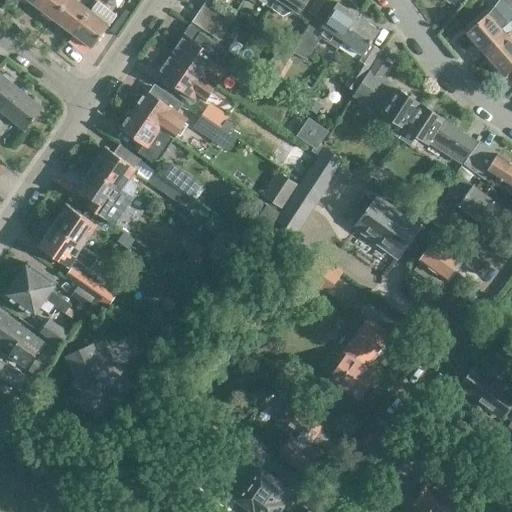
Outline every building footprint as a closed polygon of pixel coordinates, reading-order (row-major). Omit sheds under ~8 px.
[(39,0),(36,5),(55,19),(68,0),(39,0)] [(73,33),(90,10),(77,0),(68,0),(55,19),(73,33)] [(207,0),(206,0),(199,11),(226,29),(234,18),(232,17),(241,3),(236,0),(217,0),(214,5),(207,0)] [(274,0),(271,6),(283,15),(296,8),(301,12),(308,0),(274,0)] [(467,32),(486,53),(510,32),(511,29),(511,12),(499,0),(488,14),(467,32)] [(511,0),(499,0),(511,12),(511,0)] [(325,27),(343,39),(358,15),(337,2),(325,20),(316,15),(293,51),(306,59),(322,34),(321,33),(325,27)] [(90,10),(73,33),(93,47),(110,24),(90,10)] [(226,29),(199,11),(193,21),(220,39),(226,29)] [(379,29),(358,15),(343,39),(362,51),(357,58),(360,60),(345,83),(355,90),(381,49),(370,42),(379,29)] [(191,24),(171,53),(216,84),(227,68),(220,63),(228,50),(191,24)] [(511,34),(510,32),(486,53),(504,74),(511,68),(511,34)] [(243,46),(232,39),(226,47),(237,55),(243,46)] [(292,52),(281,46),(261,78),(273,85),(292,52)] [(216,84),(171,53),(158,72),(168,79),(165,83),(193,102),(198,95),(205,100),(216,84)] [(0,115),(3,112),(20,90),(0,73),(0,115)] [(387,130),(398,137),(420,102),(396,87),(396,88),(380,78),(378,81),(368,75),(353,97),(364,104),(365,101),(393,120),(387,130)] [(20,90),(3,112),(25,129),(42,108),(20,90)] [(146,90),(133,109),(172,136),(185,117),(146,90)] [(324,103),(312,96),(306,105),(318,112),(324,103)] [(410,145),(416,134),(429,142),(430,140),(464,161),(477,141),(443,120),(444,118),(420,102),(398,137),(410,145)] [(172,136),(133,109),(120,127),(139,140),(134,148),(151,160),(157,159),(173,137),(172,136)] [(229,136),(230,134),(203,116),(196,126),(214,139),(211,144),(231,157),(240,144),(229,136)] [(327,135),(314,127),(305,142),(318,150),(327,135)] [(511,162),(478,141),(464,163),(483,177),(487,170),(511,186),(511,162)] [(102,153),(92,167),(122,187),(141,159),(119,144),(114,153),(107,149),(103,154),(102,153)] [(324,148),(303,180),(276,221),(295,233),(343,160),(324,148)] [(359,169),(372,178),(380,166),(367,158),(359,169)] [(171,161),(163,172),(192,194),(200,182),(171,161)] [(387,171),(380,166),(372,178),(380,182),(387,171)] [(124,233),(134,240),(136,241),(143,231),(108,208),(122,187),(92,167),(83,181),(84,182),(80,189),(107,207),(100,217),(124,233)] [(151,181),(166,193),(174,199),(181,190),(158,172),(151,181)] [(486,225),(501,205),(472,183),(469,188),(464,185),(463,187),(456,182),(429,218),(448,233),(466,210),(486,225)] [(397,255),(417,227),(377,198),(357,227),(397,255)] [(62,212),(53,226),(82,245),(96,225),(68,206),(63,213),(62,212)] [(82,245),(53,226),(43,239),(45,240),(40,247),(72,269),(66,279),(76,285),(95,298),(108,307),(115,297),(78,273),(83,266),(91,271),(100,258),(82,245)] [(199,236),(197,241),(209,250),(220,235),(207,226),(202,232),(199,236)] [(134,240),(124,233),(118,241),(129,249),(130,246),(134,240)] [(446,280),(463,258),(429,233),(421,243),(428,248),(419,260),(446,280)] [(134,240),(130,246),(149,259),(153,253),(136,241),(134,240)] [(190,277),(209,250),(197,242),(178,269),(190,277)] [(302,277),(326,295),(342,274),(319,256),(302,277)] [(27,263),(16,280),(53,305),(64,312),(70,303),(50,290),(56,282),(27,263)] [(53,305),(16,280),(5,297),(33,316),(39,306),(49,312),(53,305)] [(81,303),(76,310),(72,317),(78,321),(86,311),(95,298),(76,285),(70,295),(81,303)] [(95,298),(86,311),(99,321),(108,307),(95,298)] [(12,353),(29,365),(44,343),(0,311),(0,343),(1,344),(4,340),(15,348),(12,353)] [(365,368),(390,334),(367,318),(342,352),(347,355),(331,377),(360,397),(376,375),(365,368)] [(70,334),(50,320),(42,331),(62,345),(70,334)] [(115,408),(131,386),(101,365),(92,345),(67,357),(77,379),(72,386),(80,392),(78,395),(79,396),(75,402),(98,418),(108,404),(115,408)] [(0,376),(20,391),(28,380),(0,360),(0,376)] [(511,393),(511,392),(511,390),(511,378),(487,361),(480,370),(473,365),(459,385),(502,417),(511,404),(511,393)] [(317,420),(290,400),(284,408),(286,410),(279,418),(295,430),(279,452),(305,472),(320,452),(313,447),(314,445),(310,442),(317,433),(311,429),(317,420)] [(460,430),(471,437),(478,427),(468,419),(460,430)] [(237,499),(237,498),(254,511),(256,509),(259,511),(276,511),(283,504),(278,500),(287,488),(260,468),(269,455),(237,432),(205,476),(237,499)] [(449,511),(458,497),(428,480),(413,506),(414,507),(418,509),(415,511),(449,511)]
